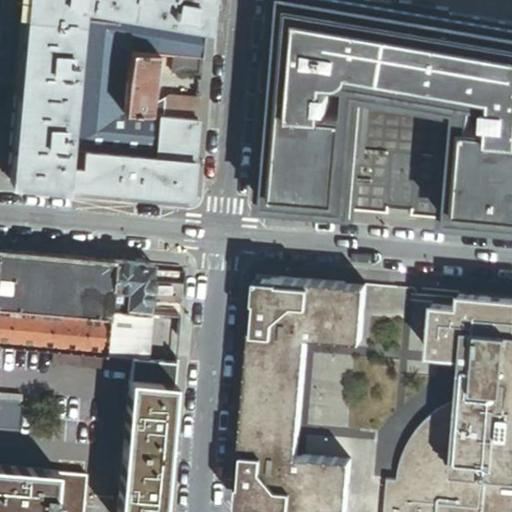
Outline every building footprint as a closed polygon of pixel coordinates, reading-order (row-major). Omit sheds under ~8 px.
[(24,0),(24,14),(79,20),(80,5),(119,12),(205,26),(206,0),(24,0)] [(325,211),(354,213),(360,153),(365,153),(370,98),(456,112),(451,161),(456,162),(450,222),(479,225),(479,228),(511,231),(511,25),(454,15),(454,12),(406,4),(405,7),(365,0),(278,0),(262,205),(290,208),(290,211),(324,214),(325,211)] [(80,5),(79,20),(119,23),(119,12),(80,5)] [(119,154),(122,112),(124,85),(130,51),(156,54),(172,56),(202,59),(205,26),(119,12),(119,23),(79,20),(68,149),(119,154)] [(64,187),(68,149),(79,20),(24,14),(9,182),(64,187)] [(124,85),(122,112),(149,114),(150,102),(156,54),(130,51),(124,85)] [(202,59),(172,56),(171,72),(200,75),(202,59)] [(150,102),(149,114),(159,115),(197,118),(198,98),(167,95),(166,97),(159,100),(154,102),(150,102)] [(149,114),(122,112),(119,154),(146,156),(149,114)] [(159,115),(149,114),(146,156),(156,157),(159,115)] [(197,118),(159,115),(156,157),(193,160),(197,118)] [(146,156),(119,154),(68,149),(64,187),(190,198),(193,160),(156,157),(146,156)] [(114,260),(0,250),(0,347),(106,357),(106,356),(107,350),(110,311),(110,310),(114,260)] [(151,264),(114,260),(110,310),(147,314),(151,264)] [(362,340),(368,284),(280,276),(254,297),(251,330),(309,335),(362,340)] [(464,356),(470,293),(462,292),(460,304),(435,302),(430,353),(464,356)] [(511,476),(511,296),(470,293),(464,356),(460,398),(454,471),(511,476)] [(147,315),(110,311),(107,350),(123,351),(125,326),(145,328),(147,315)] [(144,341),(145,328),(125,326),(123,351),(122,357),(106,356),(106,357),(131,359),(131,362),(130,372),(129,380),(130,380),(145,381),(146,366),(155,367),(175,369),(176,361),(149,359),(151,342),(144,341)] [(309,335),(251,330),(241,448),(298,453),(309,335)] [(131,362),(52,355),(50,364),(130,372),(131,362)] [(153,382),(155,367),(146,366),(145,381),(153,382)] [(174,384),(175,369),(155,367),(153,382),(174,384)] [(162,511),(174,384),(153,382),(145,381),(130,380),(118,511),(162,511)] [(511,511),(511,476),(454,471),(460,398),(455,400),(446,403),(439,407),(428,414),(426,417),(419,425),(411,436),(403,451),(401,455),(398,471),(397,479),(388,478),(384,511),(511,511)] [(0,426),(20,428),(22,402),(0,400),(0,426)] [(298,453),(241,448),(238,481),(260,507),(319,511),(347,511),(352,458),(298,453)] [(52,511),(56,472),(0,467),(0,511),(9,511),(52,511)] [(52,511),(84,511),(87,475),(56,472),(52,511)]
